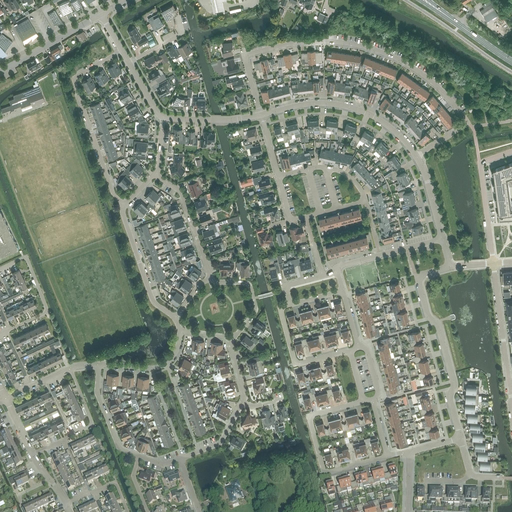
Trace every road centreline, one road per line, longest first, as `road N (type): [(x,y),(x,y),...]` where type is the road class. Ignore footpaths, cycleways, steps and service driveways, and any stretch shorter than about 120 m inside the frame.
road 1 (residential): [(260,114),(246,55),(306,42),(356,45),(415,70),(465,118),(415,157)]
road 2 (residential): [(460,438),(438,326),(418,281),(450,266)]
road 3 (residential): [(124,205),(112,192),(75,80),(121,51)]
road 4 (residential): [(371,401),(312,415),(321,467),(387,456)]
road 5 (residential): [(415,157),(384,123),(344,105),(261,114)]
road 6 (residential): [(511,152),(480,163),(493,263)]
road 7 (residential): [(358,347),(298,363),(280,313),(290,304)]
road 8 (residential): [(175,318),(153,302),(124,205)]
road 9 (unclassified): [(30,455),(91,424),(70,368)]
road 10 (residential): [(208,280),(180,190),(154,174)]
